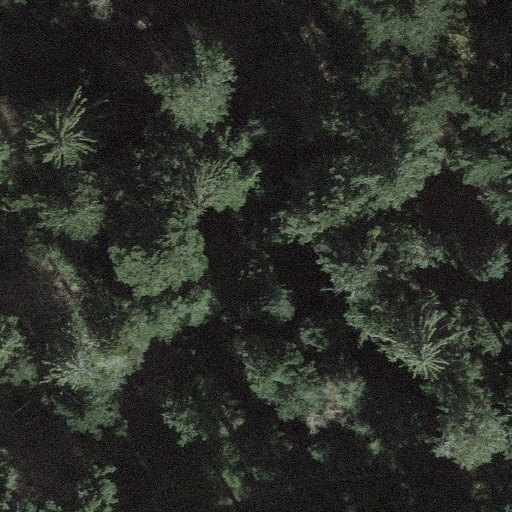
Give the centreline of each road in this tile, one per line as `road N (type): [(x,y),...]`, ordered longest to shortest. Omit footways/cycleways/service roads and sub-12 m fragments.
road 1 (track): [(511,450),(404,452),(260,475),(177,511)]
road 2 (track): [(161,0),(0,42)]
